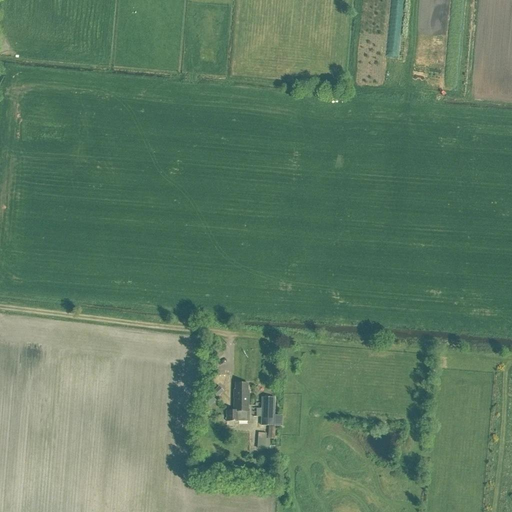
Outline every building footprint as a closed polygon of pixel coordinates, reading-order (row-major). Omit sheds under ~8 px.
[(249,422),(249,392),(248,392),(248,384),(235,384),(235,390),(234,390),(233,411),(226,411),(226,422),(249,422)] [(217,398),(224,391),(219,386),(212,393),(217,398)] [(200,400),(208,409),(216,401),(208,393),(200,400)] [(275,398),(261,398),(260,426),(274,426),(275,398)] [(258,433),(257,449),(265,450),(266,434),(258,433)]
